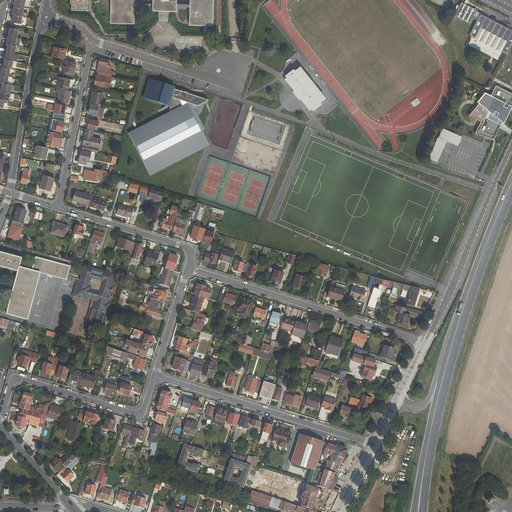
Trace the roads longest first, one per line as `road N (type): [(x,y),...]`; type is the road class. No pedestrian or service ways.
road 1 (residential): [(425,343),(187,270)]
road 2 (residential): [(374,444),(154,375)]
road 3 (residential): [(0,421),(14,380),(136,413),(154,375)]
road 4 (residential): [(425,343),(511,150)]
road 5 (primary): [(443,378),(511,184)]
road 6 (residential): [(10,192),(41,16)]
road 7 (residential): [(58,208),(91,40)]
road 8 (residential): [(58,208),(186,249),(187,270)]
